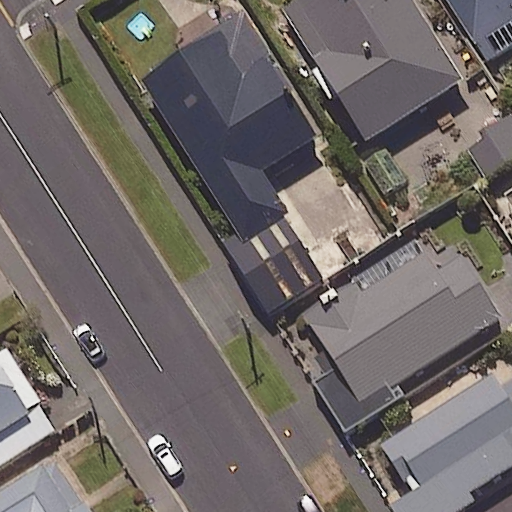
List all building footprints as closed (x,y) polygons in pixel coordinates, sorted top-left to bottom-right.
[(330,278),(278,192),(264,170),(321,134),(237,0),(228,0),(183,28),(194,47),(146,77),(243,234),(226,244),(270,315),(330,278)] [(464,81),(413,0),(294,0),(285,6),(369,140),(464,81)] [(511,0),(451,0),(489,60),(511,45),(511,0)] [(511,165),(511,122),(470,147),(489,179),(511,165)] [(439,262),(423,238),(308,313),(338,358),(312,374),(349,431),(403,397),(395,385),(503,315),(460,248),(439,262)] [(0,466),(60,429),(8,345),(0,349),(0,466)] [(511,466),(511,368),(510,365),(384,440),(415,492),(395,504),(399,511),(459,511),(477,501),(471,491),(511,466)] [(93,511),(58,453),(0,488),(0,511),(93,511)]
